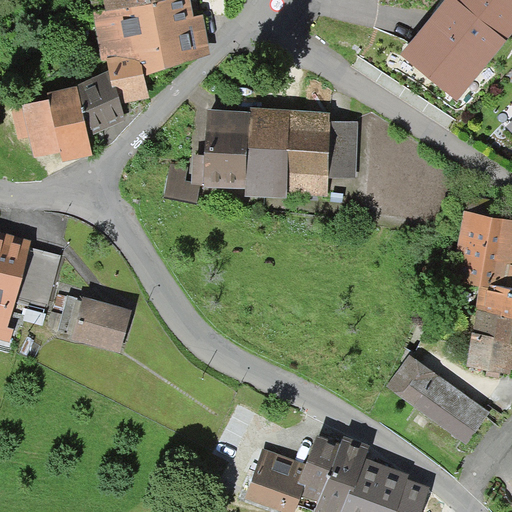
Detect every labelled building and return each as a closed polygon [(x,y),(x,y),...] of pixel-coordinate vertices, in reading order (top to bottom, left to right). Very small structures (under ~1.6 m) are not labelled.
[(161,0),(106,11),(93,13),(102,62),(108,61),(107,58),(141,53),(145,76),(210,55),(204,14),(194,16),(191,0),(161,0)] [(103,0),(106,11),(161,0),(103,0)] [(511,33),(511,0),(443,0),(399,54),(457,101),(511,33)] [(141,53),(107,58),(108,61),(110,70),(77,86),(88,135),(126,120),(121,103),(149,98),(145,76),(141,53)] [(88,135),(77,86),(48,92),(49,98),(22,104),(22,108),(12,110),(19,140),(29,138),(34,158),(61,152),(63,162),(93,155),(88,135)] [(331,121),(331,111),(250,107),(249,112),(245,189),(245,196),(287,198),(287,194),(327,196),(328,178),(331,121)] [(203,187),(245,189),(249,112),(207,109),(205,156),(203,185),(203,187)] [(331,121),(328,178),(356,179),(359,122),(331,121)] [(203,185),(205,156),(191,156),(191,167),(170,163),(163,196),(197,202),(200,185),(203,185)] [(511,218),(464,211),(452,283),(478,288),(490,289),(491,284),(511,287),(511,218)] [(15,302),(30,247),(32,240),(0,231),(0,339),(9,342),(13,328),(8,327),(15,302)] [(30,247),(15,302),(47,310),(61,255),(30,247)] [(490,289),(478,288),(472,333),(494,337),(493,341),(511,343),(511,287),(491,284),(490,289)] [(82,295),(70,339),(119,353),(131,309),(82,295)] [(494,337),(472,333),(466,367),(486,370),(500,372),(511,374),(511,369),(511,343),(493,341),(494,337)] [(490,412),(409,355),(387,386),(467,445),(490,412)] [(340,443),(317,435),(306,464),(263,448),(244,499),(278,511),(294,511),(298,504),(315,510),(340,443)] [(371,445),(343,435),(340,443),(315,510),(314,511),(420,511),(429,488),(407,480),(410,474),(366,458),(371,445)]
